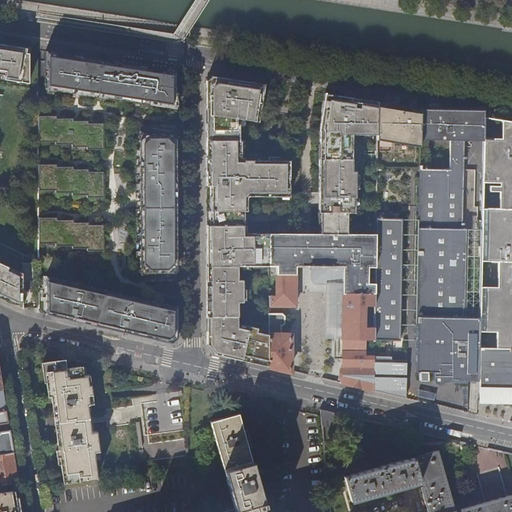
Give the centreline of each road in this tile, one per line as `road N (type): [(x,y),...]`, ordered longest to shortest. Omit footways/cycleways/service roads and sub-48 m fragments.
road 1 (tertiary): [(194,365),(511,439)]
road 2 (residential): [(193,54),(511,101)]
road 3 (residential): [(194,365),(193,54)]
road 4 (unknown): [(181,295),(130,273),(119,252),(112,224),(117,117)]
road 5 (residential): [(6,317),(38,511)]
road 6 (tertiary): [(6,317),(194,365)]
